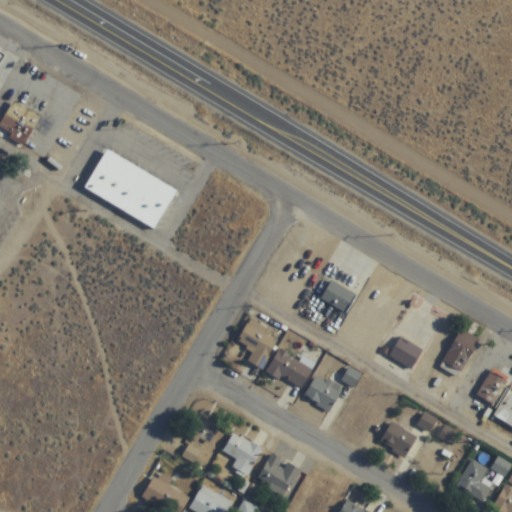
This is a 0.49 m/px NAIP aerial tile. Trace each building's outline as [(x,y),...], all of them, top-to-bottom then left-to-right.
[(24,107),(53,124),(37,152),(16,141),(19,136),(10,132),(24,107)] [(156,230),(178,190),(106,151),(85,191),(156,230)] [(358,296),(332,281),(321,300),(346,316),(358,296)] [(248,363),(263,371),(279,342),(266,335),(269,330),(250,320),(238,343),(254,352),(248,363)] [(440,368),(459,378),(480,340),(462,330),(440,368)] [(424,351),(401,338),(389,357),(412,371),(424,351)] [(313,370),(280,351),(268,373),(301,392),(313,370)] [(355,388),(363,376),(351,368),(343,381),(355,388)] [(477,397),(496,407),(511,380),(493,369),(477,397)] [(305,397),(329,412),(343,390),(318,375),(305,397)] [(494,419),(511,428),(511,387),(494,419)] [(190,434),(211,447),(224,425),(202,413),(190,434)] [(418,426),(430,433),(438,421),(426,413),(418,426)] [(380,444),(406,458),(418,437),(392,423),(380,444)] [(441,438),(447,442),(453,432),(446,428),(441,438)] [(263,451),(235,434),(223,453),(238,462),(236,464),(250,473),(263,451)] [(183,458),(195,465),(202,453),(189,446),(183,458)] [(258,481),(286,498),(301,471),(286,462),(273,455),(258,481)] [(491,471),(505,479),(511,466),(498,458),(491,471)] [(485,504),(496,485),(484,478),(489,471),(472,461),(456,488),(485,504)] [(142,500),(166,511),(183,511),(190,498),(168,487),(172,479),(157,471),(142,500)] [(511,511),(511,487),(507,484),(494,507),(501,511),(511,511)] [(230,511),(235,504),(202,487),(190,510),(193,511),(230,511)] [(367,511),(345,500),(339,511),(367,511)] [(257,511),(259,510),(245,502),(239,511),(257,511)]
